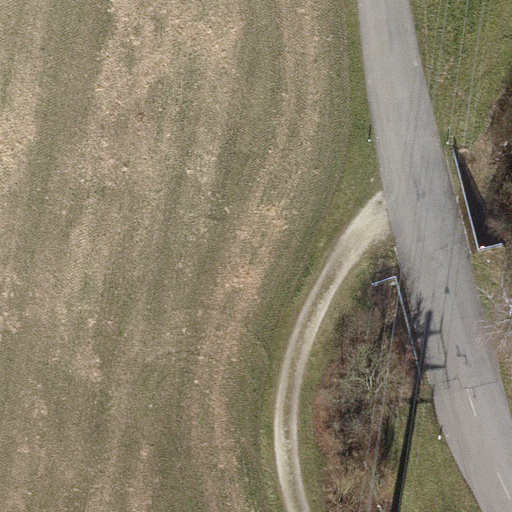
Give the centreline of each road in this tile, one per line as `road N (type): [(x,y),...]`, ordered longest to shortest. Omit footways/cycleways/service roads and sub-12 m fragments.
road 1 (tertiary): [(386,0),(442,292),(477,421),(511,491)]
road 2 (track): [(300,511),(287,415),(309,319),(416,177)]
